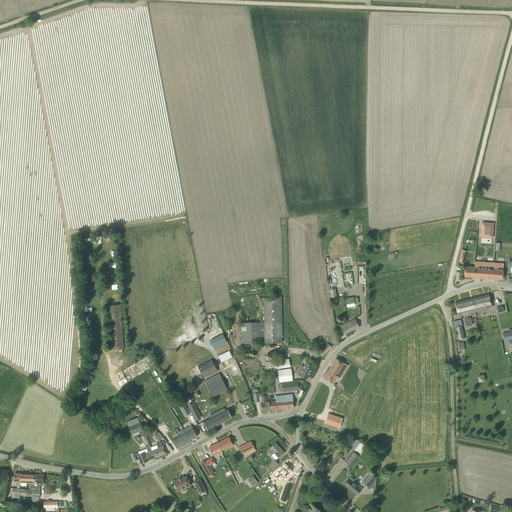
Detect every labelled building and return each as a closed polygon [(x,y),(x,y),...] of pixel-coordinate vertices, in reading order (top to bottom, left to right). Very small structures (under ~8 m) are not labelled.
[(475,267),(474,277),(480,278),(483,278),(484,262),(475,261),(474,267),(475,267)] [(484,262),(483,278),(490,279),(492,279),(493,279),(494,263),(484,262)] [(494,263),(493,279),(498,279),(501,279),(502,280),(503,264),(494,263)] [(464,266),(463,277),(474,277),(475,267),(474,267),(464,266)] [(489,295),(472,299),(475,312),(480,311),(480,307),(486,306),(486,308),(492,307),(489,295)] [(241,343),(282,343),(282,298),(259,298),(260,322),(241,323),(241,343)] [(475,312),(472,299),(455,303),(458,314),(461,313),(461,312),(469,310),(470,314),(475,312)] [(124,349),(120,304),(108,305),(111,350),(118,350),(118,352),(122,352),(122,349),(124,349)] [(344,335),(352,330),(359,327),(355,319),(344,325),(344,324),(340,326),(344,335)] [(455,327),(458,339),(464,338),(461,326),(455,327)] [(214,348),(226,341),(223,334),(210,340),(210,342),(211,342),(214,348)] [(317,352),(321,357),(332,347),(327,342),(317,352)] [(229,351),(218,356),(221,363),(232,357),(229,351)] [(150,353),(149,354),(115,374),(119,381),(117,382),(120,387),(121,386),(122,386),(157,365),(150,353)] [(327,373),(324,378),(332,383),(336,377),(336,376),(339,378),(347,365),(340,361),(336,358),(333,364),(327,373)] [(203,378),(217,370),(212,359),(197,366),(203,378)] [(276,360),(266,362),(267,370),(278,369),(290,367),(289,359),(276,360)] [(306,361),(299,375),(307,379),(314,365),(306,361)] [(280,391),(297,389),(302,389),(301,380),(301,379),(293,380),(291,368),(278,370),(280,385),(279,385),(280,388),(280,387),(280,391)] [(219,373),(204,381),(212,395),(226,388),(222,379),(219,373)] [(334,392),(338,393),(390,410),(392,402),(336,385),(334,392)] [(269,401),(270,410),(294,407),(292,395),(287,395),(277,396),(277,399),(276,399),(276,400),(269,401)] [(269,401),(266,402),(266,396),(261,396),(262,402),(261,402),(262,411),(270,410),(269,401)] [(191,402),(187,404),(196,421),(200,419),(191,402)] [(185,405),(180,407),(185,416),(190,413),(187,408),(185,405)] [(165,407),(155,414),(163,423),(172,416),(165,407)] [(209,419),(203,422),(205,426),(207,431),(232,418),(229,414),(227,410),(225,411),(222,413),(214,416),(209,419)] [(328,413),(325,423),(339,428),(342,418),(328,413)] [(140,422),(128,426),(131,434),(143,430),(140,422)] [(178,437),(172,440),(174,444),(176,448),(197,436),(195,431),(191,425),(184,428),(184,429),(183,430),(182,429),(179,432),(177,428),(174,430),(178,437)] [(163,438),(158,432),(154,435),(159,441),(163,438)] [(222,450),(233,445),(229,437),(218,442),(222,450)] [(251,441),(239,447),(242,454),(254,448),(251,441)] [(150,447),(155,458),(166,453),(164,446),(162,446),(160,442),(156,443),(157,445),(150,447)] [(213,455),(222,450),(218,442),(209,447),(213,455)] [(350,469),(353,465),(360,457),(367,448),(360,442),(352,451),(352,450),(344,460),(348,464),(346,466),(350,469)] [(278,457),(284,452),(275,443),(270,448),(271,449),(268,452),(270,455),(274,452),(278,457)] [(136,454),(132,455),(134,461),(139,459),(141,463),(155,458),(150,447),(149,445),(145,446),(148,452),(145,453),(137,456),(136,454)] [(206,459),(200,462),(208,476),(214,473),(210,465),(215,462),(212,457),(207,460),(206,459)] [(268,465),(272,469),(278,464),(274,460),(268,465)] [(218,474),(223,471),(218,463),(213,465),(218,474)] [(281,466),(274,473),(280,481),(284,478),(285,479),(286,478),(285,476),(291,471),(285,464),(282,467),(281,466)] [(362,481),(368,487),(375,489),(376,479),(370,473),(362,481)] [(39,491),(40,484),(43,484),(43,475),(33,474),(33,483),(32,490),(39,491)] [(191,484),(187,476),(184,478),(183,476),(173,481),(178,491),(191,484)] [(350,476),(347,480),(344,484),(356,495),(359,491),(362,488),(356,483),(355,485),(352,482),(354,479),(350,476)] [(194,482),(200,494),(205,491),(199,479),(194,482)] [(32,490),(32,496),(31,505),(38,506),(39,497),(40,492),(39,491),(32,490)]
